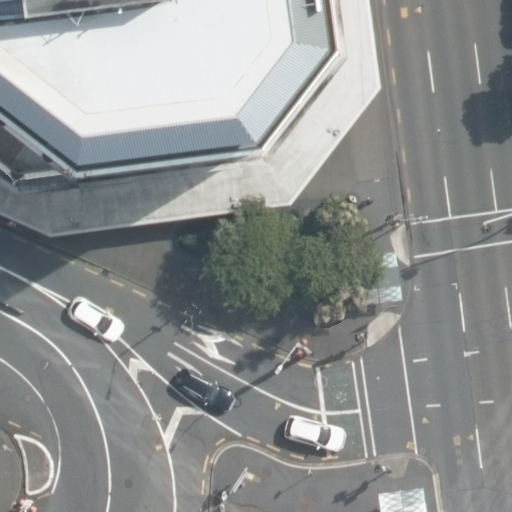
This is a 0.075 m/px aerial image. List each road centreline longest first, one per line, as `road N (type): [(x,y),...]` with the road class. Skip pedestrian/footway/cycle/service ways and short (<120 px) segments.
road 1 (secondary): [(0,285),(72,302),(250,388),(326,411),(366,410),(502,370)]
road 2 (primary): [(502,370),(449,0)]
road 3 (secondary): [(0,313),(74,374),(97,418),(109,474),(105,511)]
